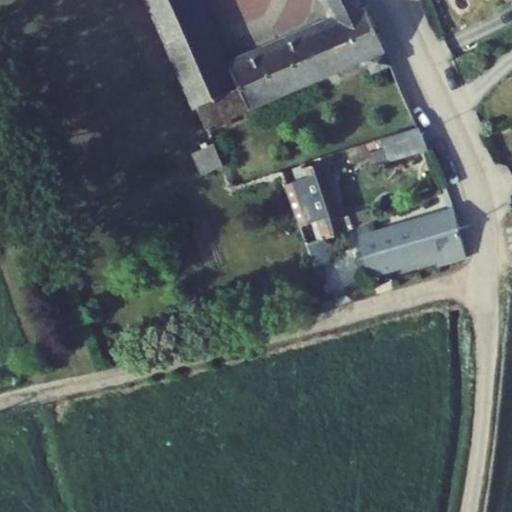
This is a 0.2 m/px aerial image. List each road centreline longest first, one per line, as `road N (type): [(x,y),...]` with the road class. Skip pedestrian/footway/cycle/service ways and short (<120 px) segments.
road 1 (track): [(0,399),(489,271)]
road 2 (residential): [(487,254),(471,172),(391,0)]
road 3 (unclassified): [(468,511),(486,380),(487,254)]
